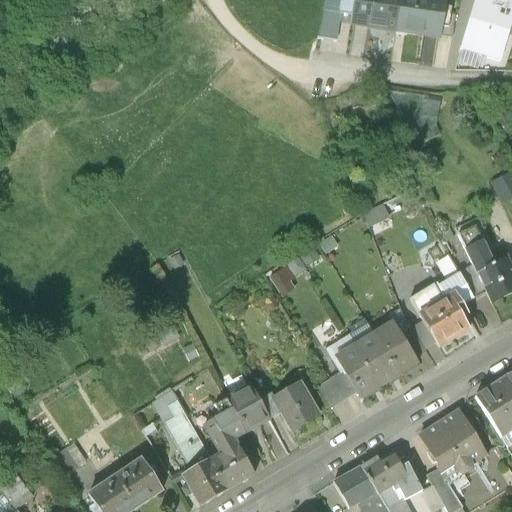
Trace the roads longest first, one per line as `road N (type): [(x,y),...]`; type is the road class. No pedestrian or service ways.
road 1 (residential): [(511,341),(229,511)]
road 2 (residential): [(511,80),(458,84),(269,58),(240,42),(216,0)]
